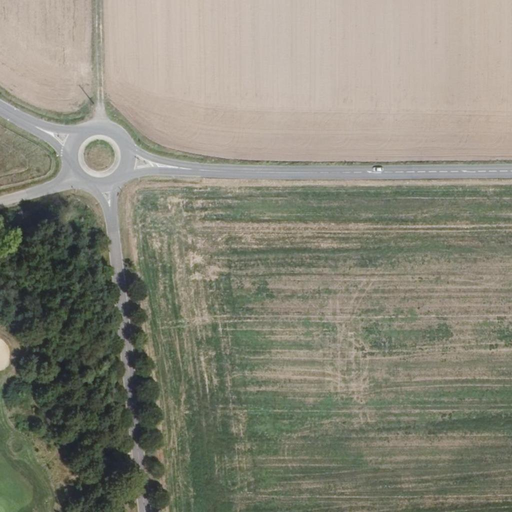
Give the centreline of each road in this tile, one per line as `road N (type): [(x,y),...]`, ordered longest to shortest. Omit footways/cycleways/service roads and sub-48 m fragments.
road 1 (tertiary): [(511,171),(295,173),(170,168),(125,158)]
road 2 (unclassified): [(106,181),(142,511)]
road 3 (track): [(100,130),(98,0)]
